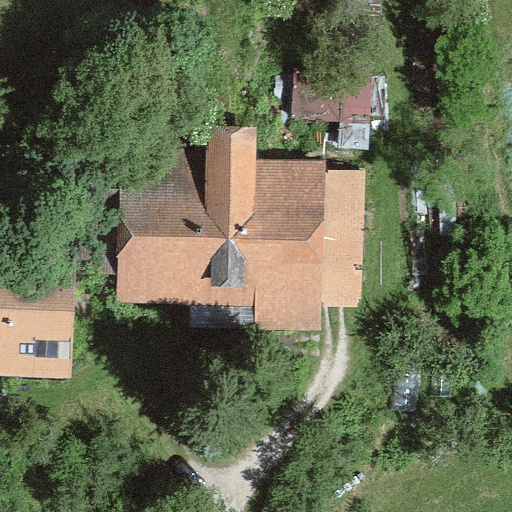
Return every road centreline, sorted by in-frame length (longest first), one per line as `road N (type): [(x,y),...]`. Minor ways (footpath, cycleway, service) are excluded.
road 1 (track): [(220,511),(339,374),(342,339)]
road 2 (track): [(220,503),(109,375)]
